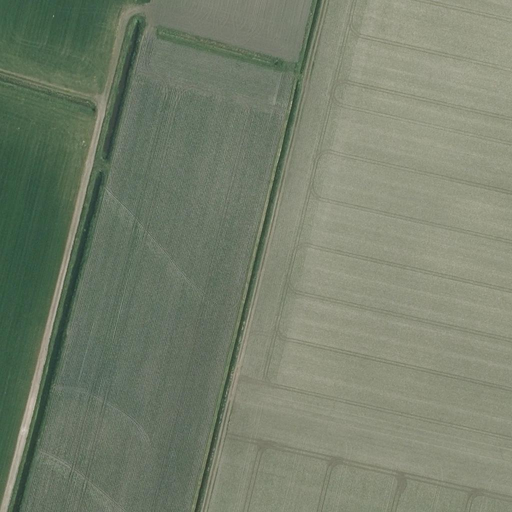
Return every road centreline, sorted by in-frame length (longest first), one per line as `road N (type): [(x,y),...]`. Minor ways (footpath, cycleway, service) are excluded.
road 1 (track): [(200,511),(322,0)]
road 2 (track): [(1,511),(111,70)]
